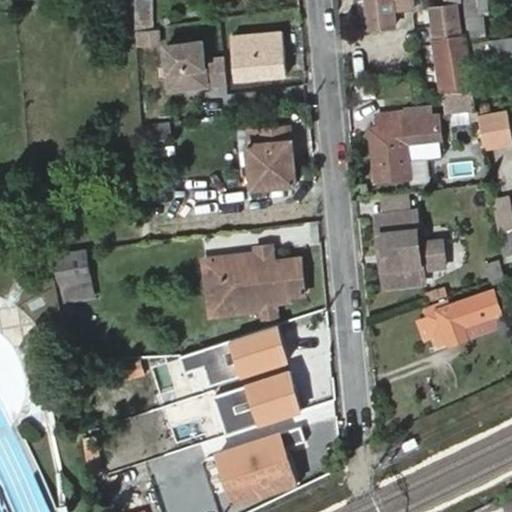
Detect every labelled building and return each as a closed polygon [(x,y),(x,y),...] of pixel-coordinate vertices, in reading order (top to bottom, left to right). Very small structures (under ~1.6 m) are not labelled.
[(135,0),(135,9),(153,9),(153,0),(135,0)] [(368,0),(371,28),(396,25),(392,0),(368,0)] [(470,0),(475,35),(487,34),(482,0),(470,0)] [(458,4),(432,7),(436,42),(462,38),(458,4)] [(137,29),(137,45),(160,45),(160,29),(137,29)] [(233,38),(237,80),(285,75),(282,35),(233,38)] [(206,38),(163,42),(168,92),(229,86),(226,54),(207,55),(206,38)] [(436,42),(442,93),(472,90),(466,38),(436,42)] [(511,39),(480,45),(482,59),(511,54),(511,39)] [(442,93),(455,112),(460,112),(478,110),(475,89),(472,90),(442,93)] [(433,108),(403,111),(404,113),(404,119),(430,117),(434,116),(433,108)] [(460,112),(464,142),(481,140),(478,110),(460,112)] [(440,137),(438,116),(434,116),(430,117),(404,119),(404,113),(379,115),(380,129),(381,141),(374,141),(377,179),(410,176),(408,160),(406,141),(440,137)] [(511,126),(510,114),(483,118),(488,147),(511,142),(511,126)] [(168,137),(167,121),(155,122),(142,124),(143,140),(168,137)] [(247,127),(253,185),(298,180),(292,122),(247,127)] [(380,129),(372,130),(374,141),(381,141),(380,129)] [(406,141),(408,160),(442,157),(440,137),(406,141)] [(406,191),(381,195),(383,217),(408,214),(406,191)] [(501,236),(511,230),(511,200),(511,201),(496,202),(501,236)] [(387,288),(424,283),(423,270),(446,268),(442,242),(420,245),(416,213),(408,214),(383,217),(379,217),(387,288)] [(271,247),(257,248),(257,254),(222,258),(226,299),(239,298),(241,313),(261,311),(262,319),(277,317),(276,306),(288,305),(287,299),(305,298),(302,262),(272,265),(271,247)] [(222,258),(205,259),(210,315),(241,313),(239,298),(226,299),(222,258)] [(480,284),(507,275),(505,264),(477,273),(480,284)] [(91,267),(56,274),(63,306),(97,300),(91,267)] [(485,297),(509,288),(507,275),(480,284),(485,297)] [(35,320),(62,310),(53,288),(27,298),(35,320)] [(503,338),(511,335),(511,305),(509,288),(485,297),(452,308),(449,302),(427,309),(429,317),(436,338),(438,347),(500,328),(503,338)] [(421,342),(436,338),(429,317),(415,322),(421,342)] [(276,328),(180,357),(184,372),(204,366),(210,387),(287,364),(276,328)] [(287,373),(212,398),(226,438),(300,413),(287,373)] [(280,435),(214,456),(231,508),(297,487),(280,435)]
